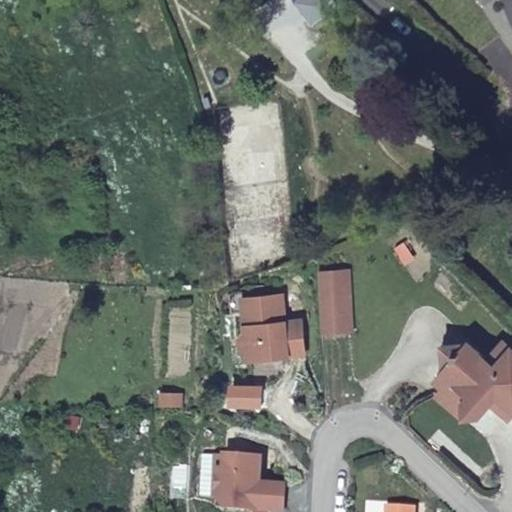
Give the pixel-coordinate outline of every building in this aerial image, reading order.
[(293,0),(310,23),(337,5),(333,0),(293,0)] [(345,269),(315,271),(319,331),(349,329),(345,269)] [(301,351),(298,317),(281,318),(279,291),(239,294),(242,328),(237,334),(238,345),(244,350),(244,356),(301,351)] [(511,351),(506,346),(489,365),(496,371),(511,353),(511,351)] [(469,347),(441,348),(443,376),(469,347)] [(511,353),(496,371),(489,365),(469,347),(443,376),(449,381),(471,401),(465,409),(480,423),(493,408),(499,401),(511,411),(511,353)] [(466,424),(480,423),(465,409),(471,401),(449,381),(436,396),(466,424)] [(159,393),(159,404),(182,406),(182,394),(159,393)] [(511,424),(511,411),(499,401),(493,408),(511,424)] [(257,481),(258,454),(223,453),(223,467),(216,467),(215,496),(223,505),(281,508),(282,483),(257,481)]
